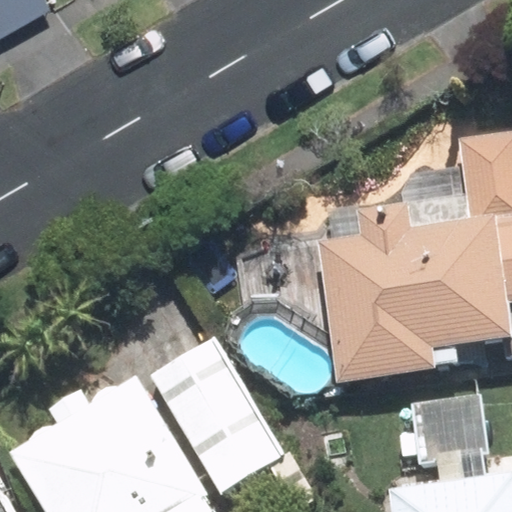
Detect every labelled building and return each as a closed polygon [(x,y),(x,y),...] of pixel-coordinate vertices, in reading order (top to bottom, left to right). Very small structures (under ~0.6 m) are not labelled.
[(475,227),(419,234),(416,208),(322,219),(343,388),(444,376),(441,353),(511,344),(511,137),(465,143),(475,227)] [(223,344),(158,381),(226,500),(292,462),(223,344)] [(146,382),(96,412),(87,397),(56,416),(65,431),(19,459),(51,511),(211,511),(208,506),(218,500),(146,382)] [(446,490),(396,497),(398,511),(511,511),(511,481),(492,484),(489,461),(494,461),(485,399),(417,409),(425,470),(443,467),(446,490)] [(16,511),(0,483),(0,511),(16,511)]
